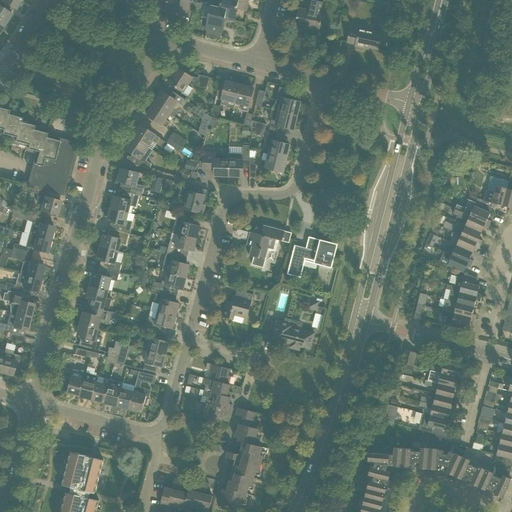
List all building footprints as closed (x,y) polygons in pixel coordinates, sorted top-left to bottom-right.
[(0,0),(0,6),(9,13),(12,7),(15,9),(20,0),(2,0),(3,0),(1,0),(0,0)] [(175,0),(175,4),(166,3),(164,12),(186,17),(187,11),(193,13),(195,0),(175,0)] [(221,0),(220,8),(226,10),(225,19),(234,21),(237,8),(238,0),(221,0)] [(238,0),(237,8),(246,10),(248,0),(238,0)] [(309,27),(319,30),(321,20),(323,13),(319,12),(322,2),(312,0),(308,0),(307,7),(309,7),(308,10),(298,8),(295,24),(294,26),(301,28),(303,26),(304,20),(310,22),(309,27)] [(203,4),(201,18),(208,19),(208,20),(205,30),(207,30),(205,36),(220,39),(221,33),(225,19),(226,10),(220,8),(211,6),(203,4)] [(390,5),(386,24),(395,27),(400,7),(390,5)] [(11,14),(9,13),(0,6),(0,28),(2,29),(5,24),(2,23),(6,17),(8,19),(11,14)] [(382,33),(372,31),(358,28),(357,31),(349,29),(346,43),(355,44),(354,46),(363,48),(363,46),(378,50),(382,33)] [(178,68),(169,82),(177,88),(182,92),(181,93),(187,97),(192,88),(187,85),(188,84),(188,83),(196,85),(196,86),(206,89),(209,77),(198,75),(198,78),(192,77),(178,68)] [(235,102),(240,83),(240,85),(226,82),(220,104),(227,106),(228,100),(235,102)] [(252,86),(240,83),(235,102),(243,104),(242,109),(248,111),(253,89),(252,88),(252,86)] [(271,108),(271,109),(279,111),(296,116),(300,102),(285,99),(288,89),(280,87),(277,96),(276,103),(271,108)] [(261,107),(263,101),(265,92),(259,90),(255,105),(261,107)] [(162,92),(155,104),(169,113),(174,116),(178,110),(182,105),(162,92)] [(202,118),(205,113),(187,101),(183,106),(202,118)] [(165,119),(169,113),(155,104),(147,115),(166,128),(170,122),(165,119)] [(214,104),(211,116),(217,118),(220,106),(214,104)] [(36,152),(33,162),(36,163),(42,165),(45,156),(55,159),(60,139),(46,136),(47,132),(34,128),(35,124),(21,121),(22,116),(9,113),(9,109),(0,106),(0,130),(1,130),(0,133),(0,134),(13,138),(12,142),(26,146),(25,150),(36,152)] [(293,129),(296,116),(271,109),(269,118),(271,119),(270,124),(293,129)] [(244,125),(250,126),(251,120),(253,114),(247,113),(244,125)] [(217,119),(211,117),(208,127),(215,128),(217,119)] [(250,126),(251,127),(264,130),(266,124),(251,120),(250,126)] [(140,125),(133,137),(152,150),(156,144),(161,147),(165,141),(160,138),(149,131),(140,125)] [(242,135),(251,136),(251,134),(251,127),(243,127),(242,135)] [(251,127),(251,134),(263,137),(264,130),(251,127)] [(184,146),(187,141),(173,132),(170,137),(184,146)] [(270,147),(269,154),(286,158),(289,145),(279,142),(276,141),(277,136),(269,134),(268,139),(266,139),(265,146),(270,147)] [(135,165),(150,169),(151,164),(145,160),(152,150),(133,137),(125,149),(137,157),(135,165)] [(180,152),(184,146),(170,137),(166,143),(180,152)] [(57,194),(65,196),(78,144),(60,139),(55,159),(45,156),(42,165),(36,163),(33,162),(27,186),(33,188),(39,189),(41,190),(57,194)] [(229,154),(228,176),(242,176),(241,177),(242,177),(242,166),(249,167),(250,158),(250,146),(243,145),(243,147),(242,154),(229,154)] [(215,176),(228,176),(229,154),(216,153),(216,152),(204,152),(203,167),(214,168),(214,176),(215,176)] [(282,172),(286,158),(269,154),(267,161),(261,160),(260,166),(282,172)] [(187,160),(185,168),(195,172),(198,163),(187,160)] [(121,182),(119,190),(139,195),(149,198),(158,200),(159,198),(143,194),(145,186),(136,183),(139,173),(121,169),(118,181),(121,182)] [(182,177),(188,179),(190,172),(184,170),(182,177)] [(156,178),(153,191),(160,193),(163,179),(156,178)] [(173,181),(165,180),(163,188),(171,189),(173,181)] [(182,183),(179,193),(179,195),(187,197),(184,208),(202,213),(205,205),(202,204),(204,195),(203,195),(204,190),(205,190),(206,189),(182,183)] [(483,200),(479,208),(490,213),(492,208),(495,208),(496,204),(502,206),(507,188),(496,186),(495,192),(486,190),(483,200)] [(511,189),(507,188),(502,206),(509,207),(508,212),(511,213),(511,211),(511,189)] [(55,200),(57,194),(41,190),(39,189),(37,196),(36,201),(42,203),(40,210),(47,212),(57,215),(61,201),(55,200)] [(113,197),(111,208),(127,212),(129,205),(136,207),(138,199),(139,195),(119,190),(117,198),(113,197)] [(487,219),(490,213),(479,208),(483,200),(470,194),(469,197),(468,196),(463,208),(457,205),(455,209),(461,212),(490,225),(491,221),(487,219)] [(125,220),(127,212),(111,208),(108,220),(111,221),(109,229),(129,234),(132,222),(125,220)] [(465,225),(481,233),(484,226),(488,228),(490,225),(461,212),(455,209),(453,214),(459,217),(457,222),(465,225)] [(18,211),(16,218),(32,222),(29,234),(50,240),(54,227),(44,224),(40,223),(40,224),(37,223),(39,216),(18,211)] [(178,234),(196,239),(199,227),(195,226),(197,218),(177,213),(172,233),(178,235),(178,234)] [(446,217),(439,214),(436,221),(443,224),(446,217)] [(441,227),(435,224),(431,232),(438,235),(441,227)] [(251,265),(261,267),(263,268),(268,248),(273,249),(276,239),(289,243),(291,233),(285,231),(264,225),(262,231),(263,231),(262,235),(250,232),(247,241),(252,243),(249,255),(254,257),(251,265)] [(478,239),(481,233),(465,225),(462,231),(454,228),(452,232),(481,244),(482,241),(478,239)] [(247,239),(250,232),(238,228),(236,235),(247,239)] [(100,247),(117,252),(119,244),(126,246),(129,234),(109,229),(107,237),(103,236),(100,247)] [(456,245),(472,252),(475,246),(479,248),(481,244),(452,232),(450,236),(459,239),(456,245)] [(431,233),(426,244),(432,246),(437,236),(431,233)] [(31,248),(33,248),(32,249),(47,253),(47,252),(50,240),(29,234),(26,247),(14,244),(12,251),(29,255),(31,248)] [(178,234),(178,235),(176,242),(170,240),(167,252),(187,257),(189,249),(193,250),(196,239),(178,234)] [(320,240),(309,237),(306,248),(295,245),(287,274),(294,276),(300,277),(305,258),(318,262),(317,264),(331,268),(337,247),(320,243),(320,240)] [(443,251),(472,264),(473,260),(469,259),(470,256),(472,252),(456,245),(453,251),(445,247),(443,251)] [(101,259),(99,268),(119,273),(121,264),(114,262),(117,252),(100,247),(98,258),(101,259)] [(438,249),(436,253),(442,255),(439,261),(447,265),(450,266),(454,268),(455,268),(463,272),(466,266),(470,268),(472,264),(443,251),(438,249)] [(44,265),(34,263),(28,261),(29,255),(12,251),(10,257),(23,261),(19,273),(26,275),(40,279),(43,266),(44,266),(44,265)] [(167,252),(164,264),(170,265),(168,273),(185,278),(188,266),(185,265),(187,257),(167,252)] [(90,286),(107,291),(110,279),(117,281),(119,273),(99,268),(97,276),(93,275),(90,286)] [(227,277),(236,280),(245,276),(242,270),(235,273),(228,272),(227,277)] [(0,288),(23,294),(24,288),(37,292),(37,291),(40,279),(26,275),(19,273),(18,273),(15,285),(6,283),(5,285),(0,283),(0,288)] [(183,288),(185,278),(168,273),(166,280),(162,279),(161,283),(154,281),(152,289),(157,291),(177,296),(179,287),(183,288)] [(451,290),(481,298),(482,294),(477,293),(479,286),(475,285),(476,278),(464,273),(463,278),(457,276),(455,284),(452,283),(451,285),(447,284),(446,289),(451,290)] [(283,276),(281,283),(289,285),(291,278),(283,276)] [(139,278),(137,285),(144,287),(146,280),(139,278)] [(89,306),(109,311),(112,299),(105,298),(107,291),(90,286),(87,297),(91,298),(89,306)] [(10,312),(31,317),(34,304),(27,302),(28,296),(23,295),(23,294),(0,288),(7,291),(7,293),(4,293),(2,300),(8,301),(7,304),(10,305),(10,312)] [(253,294),(236,290),(233,303),(226,301),(222,317),(233,319),(234,314),(247,318),(253,294)] [(451,290),(448,300),(457,302),(457,303),(474,307),(476,300),(480,301),(481,298),(451,290)] [(156,294),(154,302),(160,304),(158,312),(175,316),(178,305),(175,304),(177,296),(157,291),(156,294)] [(428,295),(420,293),(417,306),(424,308),(428,295)] [(310,298),(307,309),(316,311),(318,311),(319,308),(320,301),(317,300),(318,295),(312,294),(311,299),(310,298)] [(454,313),(475,319),(476,315),(472,314),(474,307),(457,303),(457,302),(448,300),(445,300),(443,310),(454,313)] [(80,325),(97,329),(99,321),(109,324),(112,312),(109,311),(89,306),(87,314),(83,313),(80,325)] [(417,306),(414,318),(421,320),(424,308),(417,306)] [(454,313),(443,310),(441,315),(446,317),(445,322),(468,328),(470,321),(474,322),(475,319),(454,313)] [(0,322),(0,329),(9,332),(23,336),(25,330),(27,330),(31,317),(10,312),(7,324),(0,322)] [(153,331),(167,335),(169,326),(172,327),(175,316),(158,312),(156,319),(149,317),(146,329),(153,331)] [(285,318),(284,322),(277,320),(277,322),(271,320),(269,328),(275,330),(272,339),(290,344),(289,347),(299,350),(300,346),(305,348),(310,349),(314,333),(304,331),(300,330),(302,323),(285,318)] [(81,337),(79,345),(99,351),(102,338),(95,336),(97,329),(80,325),(77,336),(81,337)] [(167,335),(153,331),(148,351),(165,355),(168,343),(164,342),(167,335)] [(25,337),(23,336),(9,332),(7,339),(23,343),(25,337)] [(247,338),(245,345),(252,346),(254,340),(247,338)] [(90,356),(91,352),(77,348),(75,354),(89,358),(90,356)] [(4,351),(0,365),(0,372),(12,375),(15,362),(19,362),(20,355),(13,353),(13,351),(5,349),(4,351)] [(405,350),(402,363),(404,364),(413,366),(417,353),(405,350)] [(143,369),(156,373),(159,365),(162,366),(165,355),(148,351),(143,369)] [(108,353),(107,358),(117,361),(119,355),(108,353)] [(121,356),(119,355),(117,361),(117,363),(123,365),(124,365),(126,357),(121,356)] [(458,377),(458,378),(462,379),(463,375),(459,374),(461,367),(444,362),(442,368),(434,366),(432,366),(431,370),(433,371),(458,377)] [(228,375),(229,369),(212,364),(210,370),(210,371),(212,372),(210,380),(229,384),(231,376),(228,375)] [(404,364),(402,372),(411,374),(413,366),(404,364)] [(80,396),(84,379),(86,373),(80,371),(78,378),(71,376),(67,392),(80,396)] [(428,381),(460,389),(461,385),(456,384),(458,378),(458,377),(433,371),(430,371),(428,381)] [(139,372),(138,376),(136,381),(141,383),(141,381),(147,383),(154,384),(154,382),(156,376),(139,372)] [(92,399),(96,383),(98,376),(92,374),(90,381),(84,379),(80,396),(92,399)] [(103,384),(96,383),(92,399),(104,402),(108,386),(110,380),(110,379),(104,378),(103,384)] [(231,397),(231,396),(232,392),(228,391),(230,384),(229,384),(210,380),(203,378),(201,383),(212,386),(211,392),(231,397)] [(435,394),(453,398),(454,392),(459,393),(460,389),(428,381),(425,380),(424,385),(437,388),(435,394)] [(115,388),(108,386),(104,402),(117,405),(122,383),(117,381),(115,388)] [(135,385),(129,409),(142,412),(146,396),(149,397),(151,389),(140,387),(141,383),(136,381),(135,385)] [(490,386),(497,388),(498,388),(502,389),(504,384),(491,381),(490,386)] [(122,383),(117,405),(129,409),(135,385),(123,382),(122,383)] [(231,410),(232,405),(229,404),(231,397),(211,392),(204,390),(202,396),(206,397),(204,403),(209,404),(228,409),(231,410)] [(488,391),(487,396),(495,398),(501,400),(502,395),(488,391)] [(425,402),(454,410),(455,406),(451,405),(453,398),(435,394),(434,400),(426,398),(425,402)] [(430,415),(447,420),(449,413),(453,414),(454,410),(425,402),(425,403),(420,401),(419,406),(431,409),(430,415)] [(226,416),(228,409),(209,404),(208,410),(205,410),(203,418),(221,423),(223,415),(226,416)] [(388,405),(386,413),(396,415),(398,407),(396,407),(389,405),(388,405)] [(482,406),(480,417),(482,417),(489,419),(490,419),(492,420),(495,409),(483,406),(482,406)] [(222,495),(220,503),(219,508),(230,511),(232,506),(240,508),(242,500),(245,501),(249,485),(252,486),(256,471),(259,471),(263,455),(260,454),(262,446),(257,445),(259,437),(256,436),(258,429),(255,428),(257,420),(254,419),(256,412),(238,408),(236,415),(240,416),(240,418),(238,418),(237,424),(239,424),(237,431),(236,431),(234,437),(238,438),(238,441),(243,442),(241,450),(244,451),(244,453),(243,453),(240,463),(241,463),(241,466),(237,465),(233,478),(234,478),(233,481),(229,480),(227,490),(222,489),(221,495),(222,495)] [(436,434),(447,437),(450,427),(446,426),(447,420),(430,415),(422,413),(418,430),(436,434)] [(380,427),(385,430),(388,424),(383,421),(380,427)] [(511,424),(505,423),(502,433),(511,435),(511,424)] [(511,435),(502,433),(499,444),(511,447),(511,435)] [(439,469),(443,453),(444,451),(441,450),(442,446),(445,447),(447,437),(436,434),(432,448),(420,447),(420,451),(411,451),(411,449),(384,447),(384,454),(368,452),(368,461),(374,462),(374,464),(373,467),(370,467),(368,475),(370,476),(360,511),(379,511),(387,485),(388,486),(390,486),(391,485),(392,483),(391,481),(390,481),(386,479),(387,476),(389,476),(390,472),(386,471),(387,465),(388,466),(389,463),(392,463),(392,466),(395,466),(395,463),(401,463),(400,467),(410,467),(410,465),(414,466),(415,462),(419,463),(419,468),(436,469),(436,468),(439,469),(438,470),(439,470),(439,469)] [(473,442),(472,448),(482,451),(483,445),(475,443),(473,442)] [(200,451),(204,452),(208,449),(209,445),(205,444),(201,447),(200,451)] [(511,447),(499,444),(496,455),(502,456),(511,458),(511,447)] [(66,492),(60,511),(95,511),(99,500),(89,498),(91,492),(95,493),(96,488),(99,477),(103,460),(70,451),(66,469),(63,479),(62,485),(69,487),(71,487),(69,492),(67,492),(66,492)] [(226,457),(231,459),(235,460),(237,454),(228,451),(226,457)] [(454,453),(448,452),(447,455),(443,470),(443,471),(444,470),(446,471),(446,472),(462,479),(464,474),(468,476),(466,479),(471,481),(470,483),(478,487),(480,483),(484,486),(483,488),(485,490),(486,490),(486,488),(491,490),(492,487),(496,489),(494,494),(502,497),(511,479),(508,478),(502,475),(501,478),(493,475),(493,473),(478,466),(477,467),(469,464),(470,460),(454,453)] [(511,465),(511,464),(511,458),(502,456),(500,462),(511,465)] [(511,465),(500,462),(499,468),(510,471),(511,465)] [(502,475),(508,478),(510,471),(499,468),(497,473),(502,475)] [(160,506),(165,508),(167,508),(168,504),(173,506),(179,479),(174,478),(172,486),(172,489),(165,487),(160,506)] [(173,506),(184,509),(189,490),(188,493),(181,491),(182,489),(183,489),(185,481),(179,479),(173,506)] [(196,508),(203,482),(198,481),(196,489),(196,491),(189,490),(184,509),(192,511),(193,507),(196,508)] [(207,491),(209,483),(203,482),(196,508),(208,511),(213,496),(206,494),(206,491),(207,491)]
